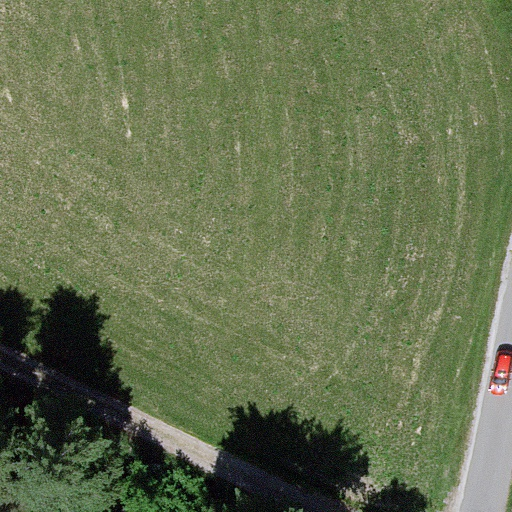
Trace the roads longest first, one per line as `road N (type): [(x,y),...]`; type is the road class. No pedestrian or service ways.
road 1 (track): [(0,351),(311,511)]
road 2 (unclassified): [(478,511),(511,374)]
